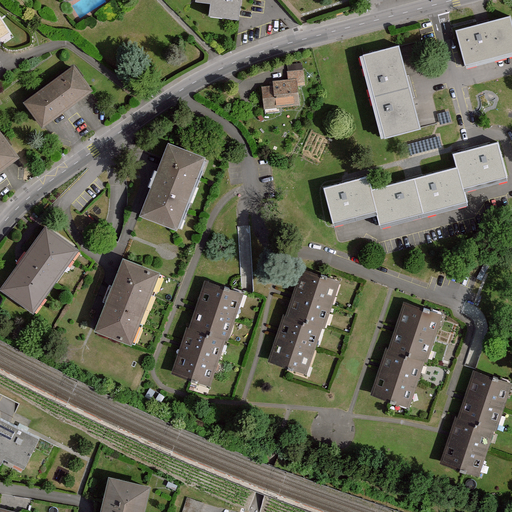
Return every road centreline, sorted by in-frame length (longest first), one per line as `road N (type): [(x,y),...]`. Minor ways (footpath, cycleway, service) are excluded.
road 1 (tertiary): [(452,0),(221,68),(126,126),(0,226)]
road 2 (unknown): [(149,98),(72,41),(3,56)]
